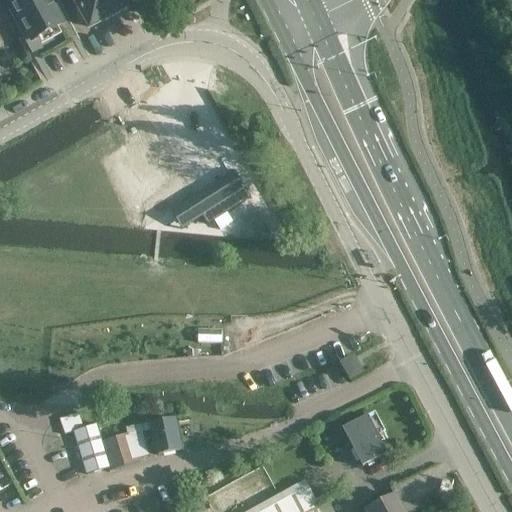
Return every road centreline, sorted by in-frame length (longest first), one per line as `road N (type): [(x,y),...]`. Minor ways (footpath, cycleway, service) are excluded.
road 1 (unclassified): [(210,44),(256,72),(495,511)]
road 2 (primary): [(285,35),(511,480)]
road 3 (primary): [(511,409),(434,268),(317,20)]
road 4 (track): [(0,277),(377,290)]
road 5 (unclassified): [(0,135),(143,52),(210,44)]
